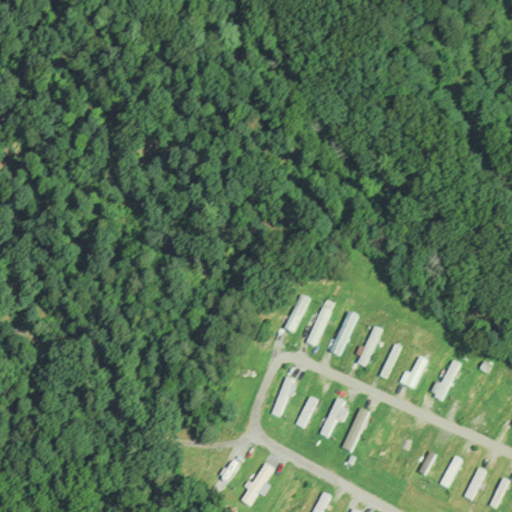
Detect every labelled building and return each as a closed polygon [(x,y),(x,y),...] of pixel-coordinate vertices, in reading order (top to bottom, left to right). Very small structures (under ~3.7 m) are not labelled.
[(312,302),(302,298),(287,332),(296,336),(312,302)] [(310,346),(320,350),(335,312),(325,309),(310,346)] [(362,319),(352,314),(332,355),(342,360),(362,319)] [(360,367),(369,371),(384,332),(374,328),(360,367)] [(404,351),(398,348),(382,379),(388,382),(404,351)] [(415,376),(407,373),(403,387),(420,392),(430,362),(421,359),(415,376)] [(462,367),(454,363),(443,386),(439,384),(432,397),(445,404),(462,367)] [(460,411),(470,416),(490,379),(480,374),(460,411)] [(298,383),(289,379),(273,417),(282,421),(298,383)] [(495,425),(511,404),(511,387),(487,418),(495,425)] [(320,402),(312,399),(298,428),(306,432),(320,402)] [(347,405),(338,401),(322,437),(331,440),(347,405)] [(353,452),(372,415),(364,411),(344,448),(353,452)] [(392,430),(384,426),(368,460),(376,464),(392,430)] [(437,456),(431,454),(422,475),(428,478),(437,456)] [(245,461),(236,455),(208,499),(217,504),(245,461)] [(442,487),(450,491),(465,463),(457,459),(442,487)] [(245,506),(254,511),(276,471),(266,466),(245,506)] [(489,473),(481,470),(467,500),(475,504),(489,473)] [(291,511),(304,483),(296,480),(281,511),(291,511)] [(511,484),(504,481),(492,508),(500,511),(511,484)] [(316,511),(326,511),(332,498),(324,495),(316,511)]
